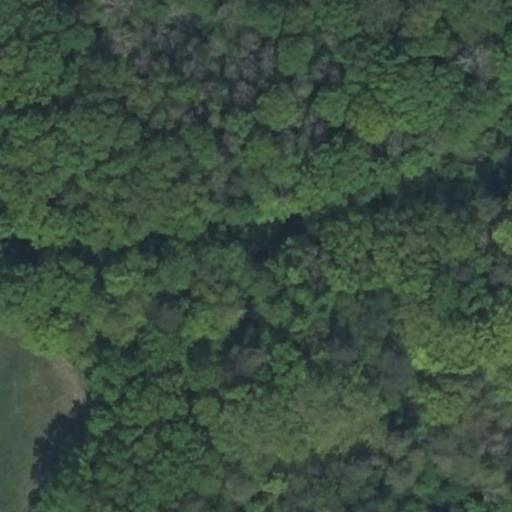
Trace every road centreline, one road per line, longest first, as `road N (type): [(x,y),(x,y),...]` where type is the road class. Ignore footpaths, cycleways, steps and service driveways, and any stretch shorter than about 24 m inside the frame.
road 1 (track): [(511,142),(439,202),(165,252),(0,251)]
road 2 (track): [(511,178),(237,511)]
